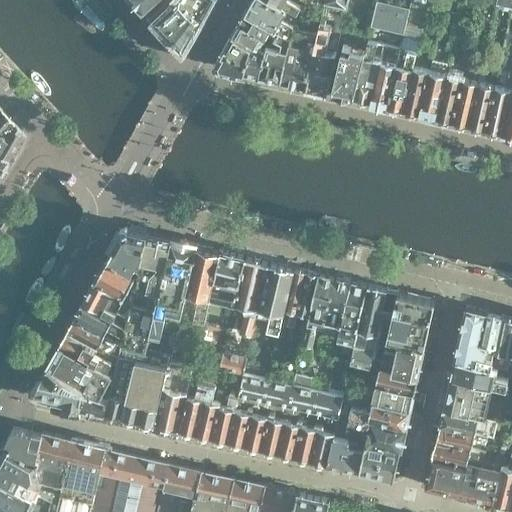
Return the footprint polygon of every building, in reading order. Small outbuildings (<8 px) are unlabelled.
[(139,0),(140,0),(136,4),(141,9),(145,6),(146,6),(152,0),(139,0)] [(156,17),(174,0),(152,0),(146,6),(156,17)] [(187,39),(208,0),(174,0),(156,17),(177,40),(178,41),(179,42),(181,42),(183,42),(184,42),(185,41),(186,40),(187,39)] [(290,35),(295,13),(295,12),(273,0),(250,0),(244,10),(270,25),(277,28),(290,35)] [(290,0),(273,0),(295,12),(295,13),(296,13),(300,5),(290,0)] [(324,0),(301,0),(322,11),(324,1),(324,0)] [(404,107),(416,50),(428,0),(410,0),(409,8),(403,32),(403,36),(400,45),(399,51),(396,65),(387,104),(404,107)] [(403,32),(409,8),(376,1),(371,25),(403,32)] [(267,30),(270,25),(244,10),(239,21),(271,39),(274,34),(267,30)] [(305,85),(318,29),(314,28),(313,31),(302,29),(305,15),(296,13),(295,13),(290,35),(280,80),(305,85)] [(271,39),(239,21),(238,21),(232,32),(250,42),(265,50),(265,46),(268,43),(271,39)] [(327,90),(336,52),(324,50),(330,26),(319,23),(318,29),(305,85),(327,90)] [(280,80),(290,35),(277,28),(274,34),(271,39),(277,42),(274,47),(268,43),(265,46),(265,50),(259,75),(280,80)] [(243,71),(250,42),(232,32),(217,60),(220,66),(243,71)] [(365,49),(367,40),(347,36),(345,45),(365,49)] [(387,104),(396,65),(384,63),(389,42),(384,41),(383,46),(380,61),(371,100),(387,104)] [(259,75),(265,50),(250,42),(243,71),(259,75)] [(366,42),(365,49),(354,96),(371,100),(380,61),(373,60),(376,44),(366,42)] [(354,96),(365,49),(345,45),(343,44),(331,92),(354,96)] [(436,115),(447,65),(451,49),(444,47),(438,73),(435,72),(429,71),(420,111),(436,115)] [(420,111),(429,71),(417,68),(421,51),(416,50),(404,107),(420,111)] [(453,119),(462,78),(450,76),(453,66),(447,65),(436,115),(453,119)] [(469,122),(480,73),(475,72),(473,81),(462,78),(453,119),(469,122)] [(502,130),(511,83),(511,72),(510,82),(506,81),(505,88),(494,86),(485,126),(502,130)] [(485,126),(494,86),(483,83),(485,74),(480,73),(469,122),(485,126)] [(511,132),(511,83),(502,130),(511,132)] [(0,126),(8,117),(0,108),(0,126)] [(296,125),(298,113),(285,110),(282,122),(296,125)] [(16,143),(21,133),(18,131),(20,129),(8,117),(0,126),(0,154),(4,156),(13,141),(16,143)] [(140,262),(147,232),(128,227),(121,231),(108,255),(131,268),(136,260),(140,262)] [(146,347),(172,237),(147,232),(140,262),(138,272),(131,300),(126,323),(122,339),(118,356),(114,373),(108,398),(107,398),(104,411),(155,422),(163,386),(188,391),(195,358),(171,353),(158,350),(146,347)] [(181,310),(197,243),(172,237),(146,347),(158,350),(167,307),(181,310)] [(204,320),(206,311),(221,249),(197,243),(181,310),(180,315),(204,320)] [(235,301),(246,254),(228,250),(229,246),(222,244),(221,249),(206,311),(220,314),(223,298),(235,301)] [(257,315),(270,260),(246,254),(235,301),(250,304),(245,311),(240,331),(253,334),(257,315)] [(138,272),(131,268),(108,255),(94,280),(131,300),(138,272)] [(285,306),(294,266),(270,260),(257,315),(268,317),(265,328),(279,331),(285,306)] [(297,310),(306,269),(299,267),(300,262),(295,261),(294,266),(285,306),(291,308),(287,325),(293,326),(297,310)] [(309,312),(319,271),(320,267),(315,265),(314,270),(306,269),(297,310),(309,312)] [(324,324),(336,275),(319,271),(309,312),(297,364),(306,366),(309,364),(313,347),(312,347),(316,330),(315,328),(316,322),(324,324)] [(340,328),(351,279),(336,275),(324,324),(340,328)] [(356,338),(369,283),(351,279),(340,328),(339,334),(356,338)] [(131,300),(94,280),(84,299),(84,300),(126,323),(131,300)] [(388,337),(399,290),(369,283),(356,338),(354,345),(373,349),(370,365),(380,368),(384,353),(388,337)] [(424,345),(434,303),(435,298),(399,290),(388,337),(400,339),(424,345)] [(126,323),(84,300),(77,314),(76,314),(122,339),(126,323)] [(480,339),(487,310),(466,306),(460,332),(454,357),(491,365),(493,356),(487,355),(490,341),(480,339)] [(496,343),(502,314),(487,310),(480,339),(490,341),(496,343)] [(122,339),(76,314),(68,329),(97,345),(118,356),(122,339)] [(511,344),(511,343),(511,316),(502,314),(496,343),(494,350),(502,352),(499,367),(498,369),(507,371),(511,351),(511,344)] [(94,350),(97,345),(68,329),(60,343),(107,369),(112,360),(94,350)] [(195,358),(199,343),(175,337),(171,353),(195,358)] [(417,376),(424,345),(400,339),(396,356),(384,353),(380,368),(417,376)] [(114,373),(107,369),(60,343),(47,365),(84,385),(107,398),(108,398),(114,373)] [(244,371),(248,355),(224,349),(220,366),(244,371)] [(497,375),(498,369),(499,367),(491,365),(454,357),(451,375),(491,384),(506,387),(509,378),(497,375)] [(413,392),(417,376),(380,368),(370,365),(367,364),(364,375),(374,377),(378,375),(376,384),(413,392)] [(84,385),(47,365),(46,368),(47,368),(42,376),(41,376),(40,378),(41,379),(36,387),(35,386),(34,389),(34,390),(35,390),(37,393),(36,394),(36,395),(40,396),(40,395),(49,397),(49,398),(52,398),(52,397),(61,400),(61,401),(67,402),(67,401),(72,402),(71,403),(73,403),(73,402),(78,403),(78,405),(79,405),(84,385)] [(343,394),(326,390),(293,383),(244,371),(239,393),(338,416),(343,394)] [(326,390),(328,379),(295,372),(293,383),(326,390)] [(484,417),(491,384),(451,375),(444,407),(444,408),(484,417)] [(196,432),(207,383),(199,381),(195,396),(187,394),(179,428),(196,432)] [(410,409),(413,392),(376,384),(365,381),(363,390),(374,392),(372,400),(410,409)] [(212,435),(219,403),(220,402),(212,400),(215,385),(207,383),(196,432),(212,435)] [(107,398),(84,385),(79,405),(104,411),(107,398)] [(179,428),(187,394),(188,391),(163,386),(155,422),(179,428)] [(228,439),(236,408),(238,397),(233,396),(234,391),(230,390),(226,405),(219,403),(212,435),(228,439)] [(406,426),(356,414),(349,412),(352,403),(353,403),(354,396),(343,393),(343,394),(338,416),(334,431),(334,434),(350,438),(365,441),(366,440),(400,448),(406,426)] [(410,409),(372,400),(371,407),(358,404),(356,414),(406,426),(407,419),(408,419),(410,409)] [(245,443),(252,411),(253,411),(253,408),(248,407),(248,410),(236,408),(228,439),(245,443)] [(497,420),(484,417),(444,408),(440,424),(475,432),(476,425),(495,429),(497,420)] [(261,446),(269,415),(253,411),(252,411),(245,443),(261,446)] [(278,450),(285,418),(274,416),(274,413),(271,412),(269,412),(269,415),(261,446),(263,447),(278,450)] [(294,454),(302,419),(298,418),(297,421),(285,418),(278,450),(294,454)] [(310,458),(318,423),(315,422),(314,425),(305,423),(306,420),(302,419),(294,454),(310,458)] [(58,506),(74,438),(45,430),(14,423),(6,439),(5,439),(4,440),(6,441),(0,452),(0,473),(39,495),(58,506)] [(327,462),(334,434),(334,431),(322,427),(322,424),(318,423),(310,458),(327,462)] [(486,438),(487,435),(475,432),(440,424),(436,423),(434,431),(438,432),(436,440),(471,448),(473,440),(482,442),(483,438),(486,438)] [(259,511),(266,482),(202,468),(106,446),(84,440),(86,436),(75,433),(74,438),(58,506),(56,511),(259,511)] [(344,466),(350,438),(334,434),(327,462),(344,466)] [(359,469),(365,441),(350,438),(344,466),(359,469)] [(394,476),(401,448),(400,448),(366,440),(365,441),(359,469),(394,476)] [(486,452),(471,448),(436,440),(432,457),(467,465),(469,456),(484,460),(486,452)] [(510,504),(511,493),(511,452),(508,466),(501,465),(500,472),(494,500),(510,504)] [(494,500),(500,472),(467,465),(432,457),(426,484),(437,486),(494,500)] [(39,495),(0,473),(0,510),(1,511),(2,511),(24,511),(31,498),(36,501),(39,495)] [(271,511),(278,485),(266,482),(259,511),(271,511)] [(293,511),(298,489),(278,485),(271,511),(293,511)] [(326,511),(329,501),(330,497),(298,489),(293,511),(326,511)]
